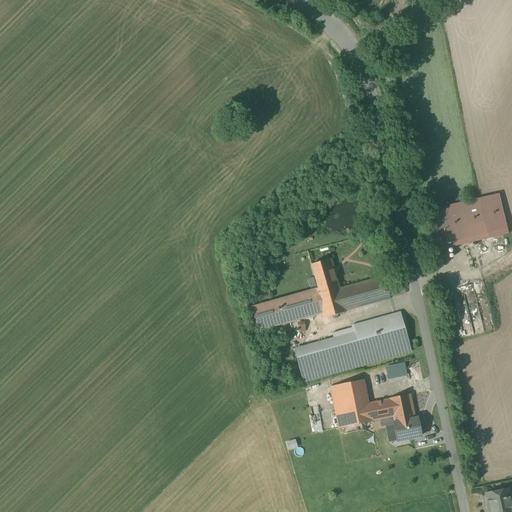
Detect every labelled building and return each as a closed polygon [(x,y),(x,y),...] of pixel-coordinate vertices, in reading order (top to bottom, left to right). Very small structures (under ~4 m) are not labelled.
[(479,199),(421,213),(431,252),(507,234),(499,194),(479,199)] [(376,238),(362,243),(364,250),(378,246),(376,238)] [(309,266),(316,290),(339,283),(332,259),(309,266)] [(341,289),(339,283),(316,290),(250,307),(257,332),(323,315),(324,320),(391,301),(384,277),(341,289)] [(411,353),(399,312),(352,326),(352,328),(332,334),(333,339),(295,350),(304,382),(364,366),(411,353)] [(404,364),(386,368),(388,379),(406,376),(404,364)] [(392,417),(413,413),(409,395),(389,399),(368,404),(363,380),(330,387),(338,429),(392,417)] [(413,413),(392,417),(397,441),(420,437),(416,419),(414,419),(413,413)] [(511,511),(507,490),(486,495),(489,511),(511,511)]
